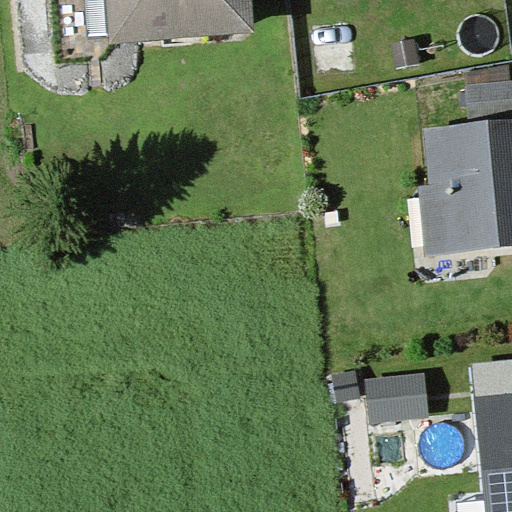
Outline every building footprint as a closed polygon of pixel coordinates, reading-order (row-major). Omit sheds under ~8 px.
[(241,0),(88,0),(92,50),(244,40),(241,0)] [(511,105),(511,76),(471,75),(469,104),(511,105)] [(511,127),(415,133),(421,256),(511,250),(511,127)] [(423,374),(362,380),(366,425),(428,419),(423,374)] [(511,511),(511,395),(470,397),(475,511),(511,511)]
